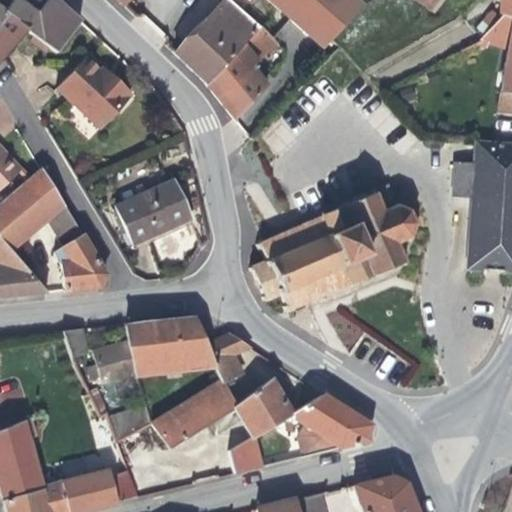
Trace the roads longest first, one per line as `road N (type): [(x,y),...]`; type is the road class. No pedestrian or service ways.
road 1 (tertiary): [(227,291),(203,129),(176,84),(88,0)]
road 2 (residential): [(129,302),(0,71)]
road 3 (residential): [(164,511),(416,449)]
road 4 (tertiary): [(416,449),(374,405),(246,322),(227,291)]
road 5 (tertiary): [(511,352),(431,493)]
road 6 (residential): [(129,302),(0,319)]
